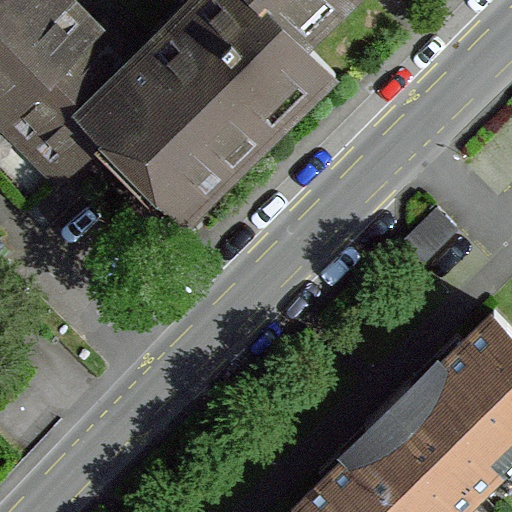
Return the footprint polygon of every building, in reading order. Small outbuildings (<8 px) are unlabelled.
[(0,0),(0,113),(6,120),(12,113),(92,35),(58,0),(0,0)] [(301,36),(266,0),(207,0),(137,68),(90,116),(109,136),(179,207),(328,65),(301,36)] [(266,0),(301,36),(336,0),(266,0)] [(70,174),(109,136),(90,116),(137,68),(101,29),(92,35),(12,113),(70,174)] [(459,225),(440,207),(406,241),(424,260),(459,225)] [(441,511),(511,442),(511,328),(485,302),(291,494),(299,502),(288,511),(441,511)]
